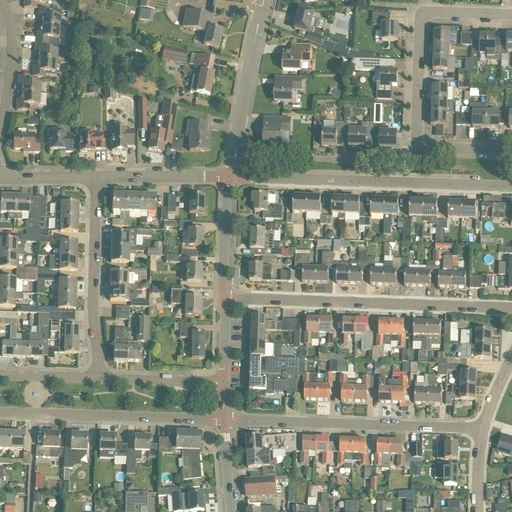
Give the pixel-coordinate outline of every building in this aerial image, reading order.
[(54,0),(24,0),(24,9),(37,9),(37,3),(54,4),(54,0)] [(158,9),(158,0),(142,0),(141,8),(158,9)] [(62,11),(52,10),(39,9),(38,20),(43,20),(42,27),(60,28),(62,11)] [(141,10),(139,20),(152,23),(154,12),(141,10)] [(323,48),(326,39),(314,35),(315,30),(316,30),(318,21),(313,19),(314,14),(300,10),(298,18),(296,22),(297,23),(295,30),(307,33),(304,41),(323,48)] [(210,29),(212,19),(212,16),(186,12),(183,28),(206,32),(204,45),(219,48),(222,32),(210,29)] [(382,27),(381,41),(398,42),(398,25),(390,25),(391,14),(373,14),(372,26),(382,27)] [(58,46),(60,28),(42,27),(42,33),(37,33),(36,43),(48,45),(58,46)] [(434,45),(450,45),(450,32),(434,31),(434,45)] [(500,46),(495,46),(495,36),(481,35),(480,52),(488,53),(487,59),(500,59),(500,47),(500,46)] [(329,40),(327,39),(323,48),(334,52),(354,60),(354,52),(346,49),(347,47),(338,44),(337,45),(328,42),(329,40)] [(47,50),(48,45),(36,43),(35,54),(40,54),(39,61),(57,62),(58,51),(47,50)] [(449,58),(450,45),(434,45),(433,58),(449,58)] [(309,62),(310,47),(292,46),(292,53),(284,53),(283,71),(301,71),(301,62),(309,62)] [(164,48),(162,61),(185,65),(188,52),(164,48)] [(193,77),(190,93),(209,97),(214,73),(211,73),(214,59),(191,55),(189,65),(196,66),(195,70),(200,71),(199,78),(193,77)] [(449,71),(449,58),(433,58),(433,71),(449,71)] [(395,61),(375,60),(375,61),(355,60),(354,61),(349,71),(380,72),(380,86),(377,86),(377,99),(392,100),(392,90),(391,90),(391,86),(397,86),(398,72),(394,72),(395,61)] [(56,73),(57,62),(39,61),(38,67),(34,67),(33,77),(45,78),(45,72),(56,73)] [(470,80),(471,71),(459,71),(459,80),(470,80)] [(31,83),(31,77),(18,77),(18,88),(22,88),(22,94),(47,95),(47,84),(31,83)] [(301,91),(302,80),(282,79),(282,86),(275,86),(275,102),(292,103),(292,91),(301,91)] [(470,89),(470,80),(459,80),(458,89),(470,89)] [(432,100),(448,101),(448,88),(432,87),(432,100)] [(335,91),(332,96),(332,97),(339,100),(342,93),(335,90),(335,91)] [(46,106),(47,95),(22,94),(22,100),(17,100),(17,111),(29,111),(30,106),(46,106)] [(146,132),(146,119),(146,100),(138,100),(139,132),(146,132)] [(447,114),(448,101),(432,100),(431,113),(447,114)] [(171,145),(173,135),(177,105),(164,102),(162,117),(164,117),(161,133),(151,131),(148,150),(163,152),(166,139),(171,140),(171,145)] [(323,106),(317,110),(321,116),(327,111),(323,106)] [(486,128),(487,112),(486,112),(487,106),(469,106),(470,108),(469,114),(473,114),(473,126),(473,128),(486,128)] [(499,113),(487,112),(486,128),(499,128),(499,125),(504,125),(505,113),(499,113)] [(447,127),(447,114),(431,113),(431,126),(447,127)] [(290,133),(291,119),(272,119),(272,126),(264,126),(264,144),(282,145),(282,133),(290,133)] [(186,137),(189,138),(190,152),(209,152),(209,137),(205,137),(207,125),(189,122),(186,137)] [(133,131),(120,131),(120,125),(118,123),(115,123),(113,125),(113,131),(112,131),(112,152),(127,151),(127,147),(133,147),(133,131)] [(343,136),(344,125),(344,123),(333,123),(333,132),(322,132),(322,146),(337,147),(337,135),(343,136)] [(373,138),(373,125),(373,124),(367,124),(362,123),(361,131),(350,131),(350,126),(344,125),(343,136),(350,136),(349,147),(366,148),(366,138),(373,138)] [(386,126),(380,125),(373,125),(373,138),(380,138),(380,148),(396,149),(397,133),(385,133),(386,126)] [(64,153),(73,153),(72,136),(65,136),(65,133),(48,133),(48,141),(50,141),(50,151),(64,151),(64,153)] [(92,150),(103,149),(103,135),(95,135),(95,134),(80,134),(80,153),(92,152),(92,150)] [(27,153),(40,153),(40,141),(34,141),(34,135),(14,135),(14,150),(27,150),(27,153)] [(181,153),(177,152),(180,136),(173,135),(171,145),(170,150),(181,154),(181,153)] [(112,212),(124,212),(124,220),(128,220),(129,213),(127,212),(128,195),(113,195),(112,212)] [(141,213),(141,196),(128,195),(127,212),(129,213),(141,213)] [(274,210),(268,210),(268,196),(253,195),(253,204),(255,204),(255,212),(263,213),(263,219),(283,220),(283,208),(274,208),(274,210)] [(8,220),(14,220),(15,197),(1,196),(0,214),(8,214),(8,220)] [(141,196),(141,213),(155,213),(156,196),(141,196)] [(175,214),(175,207),(176,197),(168,196),(168,209),(167,213),(175,214)] [(22,215),(33,215),(33,231),(38,231),(39,218),(39,198),(15,197),(14,220),(21,220),(22,215)] [(189,197),(189,214),(204,215),(204,198),(189,197)] [(307,213),(307,197),(294,197),(294,204),(293,204),(293,213),(307,213)] [(307,213),(321,214),(321,205),(320,205),(321,198),(307,197),(307,213)] [(345,220),(345,215),(346,199),(333,198),(332,205),(331,214),(339,214),(339,219),(345,220)] [(345,215),(360,215),(360,206),(359,206),(359,199),(346,199),(345,215)] [(384,216),(385,200),(372,200),(371,206),(370,216),(384,216)] [(384,216),(398,217),(399,208),(398,207),(398,200),(385,200),(384,216)] [(423,218),(424,201),(410,201),(410,208),(409,217),(423,218)] [(437,221),(437,218),(437,209),(437,202),(424,201),(423,218),(423,223),(430,223),(430,225),(437,226),(437,244),(441,244),(442,244),(442,230),(442,221),(437,221)] [(462,219),(463,203),(449,202),(449,209),(448,209),(448,219),(462,219)] [(462,219),(476,219),(476,210),(476,203),(463,203),(462,219)] [(61,219),(78,219),(79,205),(61,204),(61,219)] [(511,219),(511,225),(511,204),(500,205),(499,219),(511,219)] [(78,233),(78,219),(61,219),(60,233),(78,233)] [(403,243),(411,243),(412,220),(404,220),(403,228),(403,233),(403,243)] [(203,232),(192,231),(192,223),(179,222),(179,231),(188,232),(187,247),(203,248),(203,232)] [(151,237),(151,231),(126,230),(126,235),(112,235),(111,249),(129,250),(129,247),(136,247),(136,237),(151,237)] [(275,232),(265,232),(252,231),(251,250),(254,250),(254,257),(263,257),(277,257),(288,257),(289,251),(274,250),(275,232)] [(335,236),(331,231),(326,236),(330,240),(335,236)] [(376,236),(369,233),(366,239),(373,242),(376,236)] [(491,240),(482,240),(481,243),(481,247),(482,247),(482,248),(489,248),(497,248),(497,239),(491,239),(491,240)] [(17,249),(17,241),(0,240),(0,255),(24,256),(24,249),(17,249)] [(59,257),(77,257),(77,243),(60,243),(59,257)] [(442,244),(441,244),(437,244),(436,263),(441,264),(441,252),(448,252),(448,254),(444,254),(443,274),(439,274),(438,288),(452,288),(453,259),(453,255),(453,246),(442,246),(442,244)] [(129,252),(136,252),(136,247),(129,247),(129,250),(111,249),(111,263),(129,264),(129,252)] [(333,270),(334,263),(334,254),(323,253),(322,269),(316,269),(315,284),(329,284),(329,270),(333,270)] [(362,285),(363,271),(367,271),(367,259),(367,254),(359,253),(359,262),(350,262),(350,264),(350,270),(349,285),(362,285)] [(24,269),(24,256),(0,255),(0,269),(18,270),(18,275),(19,275),(37,276),(38,269),(24,269)] [(315,284),(316,269),(310,269),(310,256),(295,256),(295,257),(295,268),(303,269),(303,283),(315,284)] [(59,257),(50,257),(49,270),(38,269),(37,276),(56,276),(56,271),(77,272),(77,257),(59,257)] [(375,271),(376,265),(376,259),(367,259),(367,271),(371,271),(370,285),(383,286),(384,271),(375,271)] [(466,289),(466,271),(459,271),(459,268),(457,268),(457,260),(453,259),(452,288),(466,289)] [(401,272),(401,260),(393,260),(393,263),(384,263),(384,271),(383,286),(396,286),(397,272),(401,272)] [(418,266),(409,266),(409,260),(401,260),(401,272),(405,273),(404,287),(417,287),(418,266)] [(187,268),(186,283),(201,283),(202,268),(194,268),(194,261),(185,261),(184,268),(187,268)] [(499,276),(511,276),(511,262),(510,263),(510,264),(499,264),(499,276)] [(350,264),(342,264),(334,263),(333,270),(337,270),(337,284),(349,285),(350,270),(350,264)] [(272,282),(272,266),(250,266),(250,281),(272,282)] [(435,267),(427,267),(418,266),(417,287),(430,288),(431,273),(435,273),(435,267)] [(294,283),(295,273),(281,272),(281,282),(294,283)] [(135,274),(128,274),(111,273),(110,287),(127,287),(128,285),(134,285),(135,274)] [(487,286),(487,276),(482,275),(482,277),(476,277),(476,289),(482,289),(482,286),(487,286)] [(511,290),(511,276),(499,276),(498,290),(511,290)] [(0,293),(15,294),(15,280),(0,279),(0,293)] [(58,296),(76,297),(76,282),(59,281),(58,296)] [(135,285),(134,285),(128,285),(127,287),(110,287),(110,302),(131,302),(131,308),(149,308),(149,301),(136,301),(136,291),(135,291),(135,285)] [(201,299),(186,298),(186,291),(171,291),(171,305),(185,305),(185,317),(200,317),(201,299)] [(22,301),(22,295),(15,294),(0,293),(0,307),(15,308),(15,301),(22,301)] [(75,311),(76,297),(58,296),(58,310),(75,311)] [(129,308),(126,307),(116,307),(116,320),(129,320),(129,308)] [(0,319),(16,320),(16,314),(0,312),(0,319)] [(266,331),(276,332),(277,323),(266,322),(266,318),(252,317),(252,331),(266,331)] [(16,326),(16,320),(0,319),(0,325),(10,326),(10,344),(2,344),(2,358),(15,358),(16,344),(16,336),(16,326)] [(128,343),(127,362),(140,363),(141,343),(148,343),(149,319),(139,319),(139,336),(137,336),(137,343),(128,343)] [(319,334),(320,319),(307,319),(307,333),(305,333),(305,345),(312,345),(312,341),(319,341),(319,334)] [(333,334),(332,334),(332,320),(320,319),(319,334),(326,334),(326,345),(332,346),(333,334)] [(355,335),(356,321),(343,320),(343,334),(342,334),(341,346),(348,347),(348,335),(355,335)] [(64,327),(64,322),(51,321),(51,332),(60,333),(59,341),(79,341),(79,328),(64,327)] [(372,335),(368,335),(368,321),(356,321),(355,335),(355,341),(362,341),(362,351),(372,351),(372,335)] [(391,346),(392,322),(379,321),(379,336),(377,336),(377,348),(373,348),(372,362),(383,363),(384,346),(391,346)] [(405,337),(404,337),(404,322),(392,322),(391,346),(391,343),(398,343),(398,349),(405,349),(405,337)] [(426,364),(427,323),(414,322),(413,344),(422,345),(422,352),(419,353),(419,363),(426,364)] [(438,354),(438,360),(430,360),(431,346),(440,347),(441,323),(427,323),(426,364),(439,364),(448,364),(448,359),(445,359),(445,354),(438,354)] [(193,325),(180,325),(164,324),(164,330),(179,331),(179,338),(190,338),(190,351),(192,351),(192,360),(204,360),(204,334),(193,334),(193,325)] [(42,340),(48,340),(49,327),(42,327),(42,336),(35,336),(35,345),(29,345),(29,335),(28,359),(42,359),(42,340)] [(266,345),(266,331),(252,331),(252,344),(266,345)] [(467,345),(491,346),(492,332),(470,331),(469,345),(467,345)] [(128,334),(119,334),(119,342),(114,342),(114,362),(127,362),(128,343),(128,334)] [(28,359),(29,335),(22,335),(22,344),(16,344),(15,358),(28,359)] [(78,354),(79,341),(59,341),(59,349),(48,349),(47,359),(54,360),(54,354),(78,354)] [(265,359),(266,345),(252,344),(251,358),(265,359)] [(453,354),(445,354),(445,359),(448,359),(448,364),(447,365),(467,366),(467,358),(491,360),(491,346),(467,345),(466,358),(459,358),(459,359),(453,359),(453,354)] [(306,360),(307,360),(308,348),(300,348),(299,360),(306,360)] [(265,359),(251,358),(250,391),(266,391),(266,395),(275,395),(275,382),(287,382),(287,396),(298,396),(299,375),(299,360),(265,359)] [(306,375),(307,360),(306,360),(299,360),(299,375),(303,375),(303,387),(305,387),(304,401),(317,401),(319,375),(306,375)] [(347,374),(347,362),(343,362),(338,361),(337,373),(347,374)] [(447,365),(448,364),(439,364),(438,376),(447,377),(447,371),(447,365)] [(467,372),(467,366),(447,365),(447,371),(456,371),(457,372),(462,372),(461,386),(476,387),(477,373),(467,372)] [(333,376),(326,376),(319,375),(317,401),(330,402),(331,388),(333,388),(333,376)] [(428,405),(429,376),(425,376),(425,385),(415,384),(415,404),(428,405)] [(442,392),(435,392),(436,376),(429,376),(428,405),(442,405),(442,392)] [(355,380),(348,380),(348,377),(340,377),(340,389),(342,389),(342,402),(354,402),(354,388),(355,380)] [(369,389),(370,378),(363,377),(363,389),(355,389),(355,380),(354,388),(354,402),(367,403),(368,389),(369,389)] [(379,403),(392,404),(393,381),(385,380),(386,378),(380,378),(380,390),(379,403)] [(407,379),(400,378),(393,378),(393,381),(392,404),(405,404),(405,395),(410,395),(411,387),(407,387),(407,379)] [(461,386),(452,386),(452,394),(446,393),(446,405),(452,406),(452,399),(476,401),(476,387),(461,386)] [(0,450),(10,451),(11,433),(0,432),(0,450)] [(11,433),(10,451),(24,451),(25,434),(11,433)] [(183,481),(191,480),(201,479),(199,451),(200,434),(176,433),(176,440),(159,439),(159,455),(171,455),(172,451),(182,451),(182,459),(183,459),(183,468),(182,469),(183,481)] [(64,449),(59,449),(60,435),(43,434),(43,448),(36,448),(36,458),(50,459),(59,459),(59,456),(64,456),(64,449)] [(77,451),(86,452),(87,436),(71,435),(71,449),(64,449),(64,456),(64,461),(63,469),(64,469),(63,482),(69,482),(69,469),(72,469),(76,466),(77,461),(77,451)] [(247,453),(273,452),(285,451),(285,454),(296,453),(297,435),(246,439),(247,453)] [(126,458),(127,445),(115,445),(115,436),(114,436),(114,438),(101,438),(101,436),(100,436),(100,452),(100,459),(114,459),(114,458),(126,458)] [(511,457),(511,438),(502,436),(498,453),(511,457)] [(159,455),(159,439),(158,446),(150,445),(150,438),(134,437),(134,451),(127,450),(127,445),(126,458),(126,475),(134,476),(135,461),(141,461),(141,452),(149,452),(149,457),(158,458),(158,455),(159,455)] [(316,453),(316,439),(303,439),(303,452),(301,452),(301,464),(308,464),(308,457),(309,456),(309,453),(316,453)] [(331,453),(329,453),(329,439),(316,439),(316,453),(316,460),(323,460),(323,465),(330,465),(331,453)] [(352,470),(352,462),(353,440),(341,440),(340,454),(338,453),(338,465),(344,466),(344,470),(352,470)] [(367,454),(366,454),(366,441),(353,440),(352,462),(360,462),(360,466),(367,467),(367,454)] [(375,467),(381,467),(381,470),(390,470),(390,456),(390,441),(378,441),(377,455),(375,455),(375,467)] [(411,456),(403,456),(403,442),(390,441),(390,456),(397,456),(397,459),(398,459),(397,467),(404,467),(404,470),(411,471),(411,456)] [(446,449),(446,460),(458,460),(458,444),(446,443),(437,443),(437,449),(446,449)] [(422,459),(422,455),(422,445),(412,444),(412,459),(422,459)] [(275,467),(273,467),(272,461),(274,461),(273,452),(247,453),(248,469),(262,468),(263,479),(246,480),(276,479),(275,467)] [(9,465),(19,465),(29,466),(30,454),(23,454),(23,460),(9,460),(9,465)] [(445,479),(444,486),(457,486),(457,469),(435,469),(435,479),(445,479)] [(247,498),(277,496),(276,479),(246,480),(247,498)] [(74,483),(64,483),(64,493),(74,493),(74,483)] [(126,488),(130,493),(135,488),(130,483),(126,488)] [(158,490),(158,497),(170,496),(170,489),(158,490)] [(440,511),(441,505),(441,492),(434,492),(434,511),(428,510),(428,511),(440,511)] [(147,493),(125,493),(124,511),(139,511),(139,508),(147,508),(147,493)] [(122,502),(125,496),(118,494),(116,500),(122,502)] [(197,511),(204,511),(203,494),(188,495),(181,496),(172,496),(172,511),(197,511)] [(385,511),(386,502),(378,502),(377,511),(385,511)] [(460,511),(461,502),(448,502),(448,511),(460,511)]
